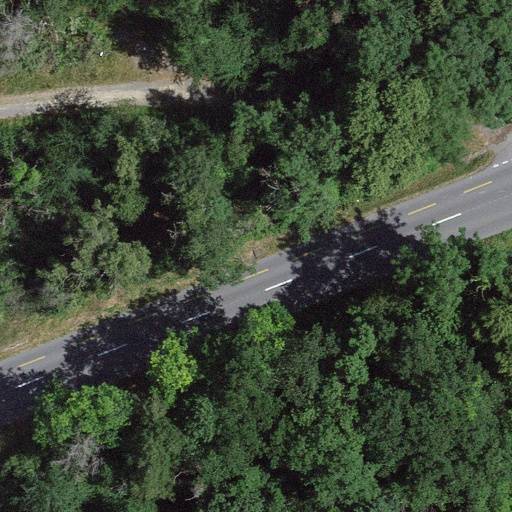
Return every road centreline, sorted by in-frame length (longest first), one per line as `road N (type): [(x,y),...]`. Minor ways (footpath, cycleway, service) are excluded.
road 1 (tertiary): [(0,400),(511,202)]
road 2 (track): [(511,140),(366,92),(225,94),(0,120)]
road 3 (track): [(54,0),(225,94)]
